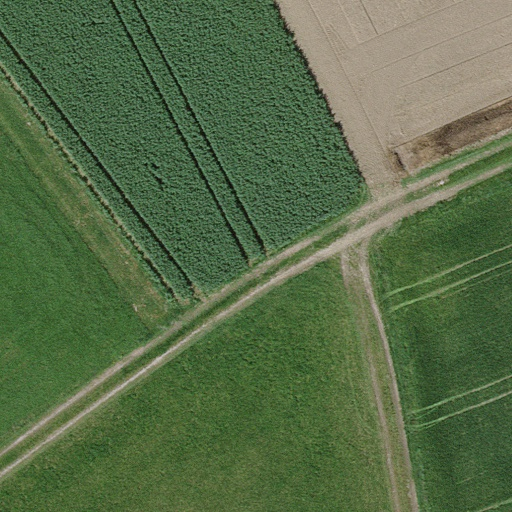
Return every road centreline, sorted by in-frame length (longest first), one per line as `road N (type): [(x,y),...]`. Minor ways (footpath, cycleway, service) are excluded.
road 1 (track): [(0,477),(202,328),(352,241),(402,511)]
road 2 (track): [(352,241),(511,176)]
